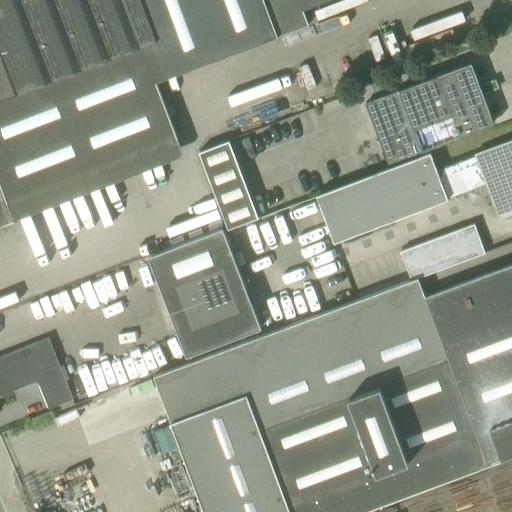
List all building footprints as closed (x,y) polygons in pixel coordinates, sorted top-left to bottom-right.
[(0,0),(0,76),(130,28),(119,0),(0,0)] [(142,0),(157,40),(0,98),(0,224),(15,219),(8,201),(177,136),(156,82),(308,25),(303,10),(328,0),(142,0)] [(378,140),(375,141),(376,143),(379,142),(382,149),(379,151),(379,152),(382,151),(387,163),(490,125),(479,96),(486,93),(482,84),(476,86),(467,64),(421,82),(364,103),(378,140)] [(511,210),(511,140),(436,169),(430,153),(315,196),(333,242),(447,200),(491,182),(503,214),(511,210)] [(212,189),(227,228),(257,217),(243,178),(212,189)] [(33,212),(21,216),(33,255),(45,252),(33,212)] [(399,252),(410,280),(418,277),(418,278),(484,253),(474,224),(399,252)] [(147,256),(186,357),(261,328),(222,228),(147,256)] [(511,263),(424,296),(418,278),(418,277),(410,280),(153,376),(203,511),(359,511),(511,455),(511,263)] [(0,390),(2,394),(37,380),(48,408),(73,398),(48,338),(0,357),(0,390)]
